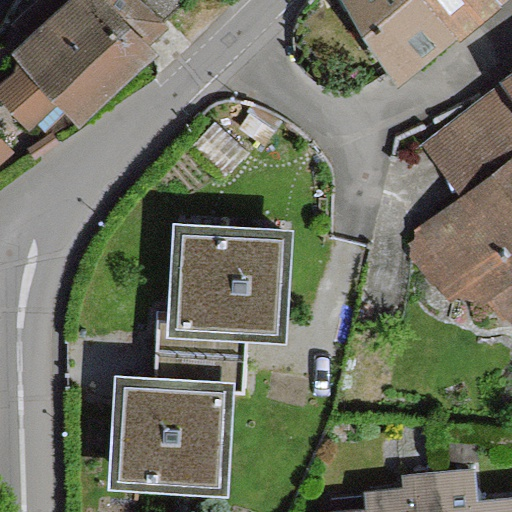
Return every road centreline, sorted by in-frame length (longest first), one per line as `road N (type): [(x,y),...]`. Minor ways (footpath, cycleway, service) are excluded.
road 1 (residential): [(26,511),(22,316),(53,180)]
road 2 (residential): [(53,180),(195,78),(274,0)]
